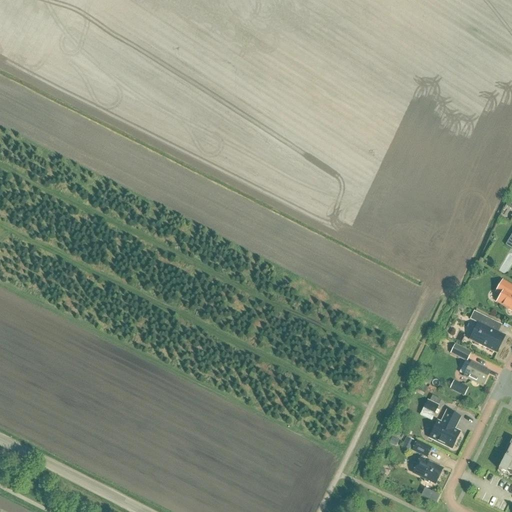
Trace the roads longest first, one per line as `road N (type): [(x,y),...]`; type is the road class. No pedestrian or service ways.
road 1 (track): [(320,511),(424,295)]
road 2 (tertiary): [(143,511),(0,440)]
road 3 (residential): [(462,511),(453,507),(451,485),(500,387)]
